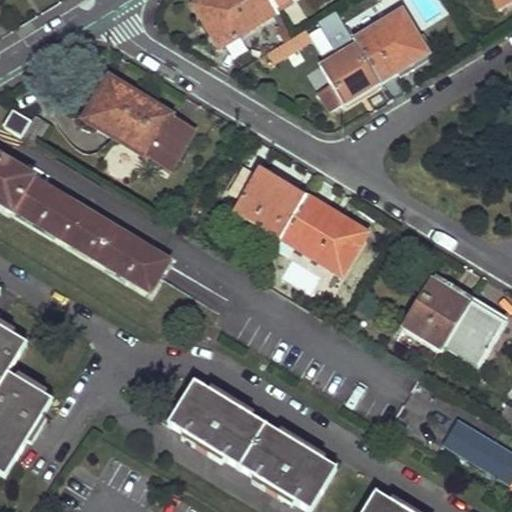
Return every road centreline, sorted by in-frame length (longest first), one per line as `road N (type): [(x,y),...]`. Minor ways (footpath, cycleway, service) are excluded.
road 1 (residential): [(345,170),(138,45),(106,6)]
road 2 (residential): [(511,51),(386,125),(345,170)]
road 3 (residential): [(511,273),(345,170)]
road 4 (residential): [(106,6),(0,71)]
